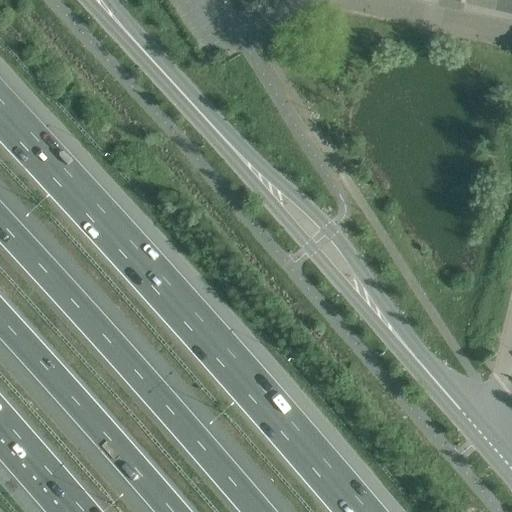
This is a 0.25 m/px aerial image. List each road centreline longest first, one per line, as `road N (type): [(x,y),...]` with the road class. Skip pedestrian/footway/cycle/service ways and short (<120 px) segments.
road 1 (unclassified): [(511,473),(323,238),(105,0)]
road 2 (motorway): [(360,511),(0,110)]
road 3 (motorway): [(257,511),(0,222)]
road 4 (motorway): [(0,323),(171,511)]
